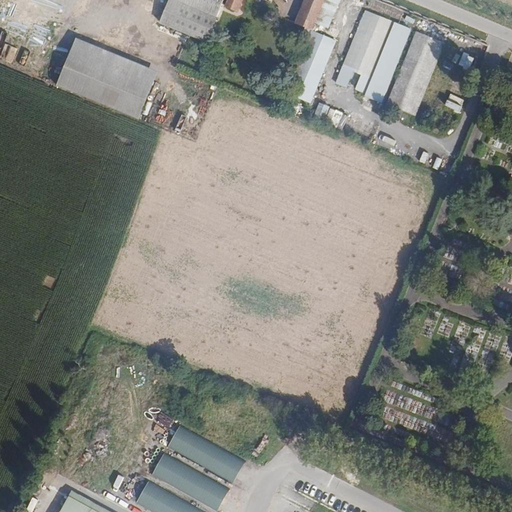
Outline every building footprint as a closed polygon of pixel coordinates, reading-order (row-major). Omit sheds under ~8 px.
[(219,16),(174,0),(170,0),(161,25),(209,42),(219,16)] [(226,0),(174,0),(219,16),(224,6),(226,0)] [(226,0),(224,6),(236,11),(240,0),(226,0)] [(311,29),(313,23),(322,0),(303,0),(295,21),(311,29)] [(322,0),(313,23),(329,29),(340,0),(322,0)] [(365,9),(342,66),(354,71),(360,73),(368,76),(393,22),(365,9)] [(383,103),(413,29),(396,22),(365,96),(383,103)] [(335,40),(312,31),(286,91),(308,102),(335,40)] [(387,104),(398,109),(396,114),(400,116),(403,110),(415,115),(445,42),(417,31),(387,104)] [(158,69),(77,36),(57,83),(138,117),(158,69)] [(465,52),(459,63),(470,69),(476,58),(465,52)] [(354,71),(342,66),(337,83),(348,87),(354,71)] [(368,76),(360,73),(354,89),(362,92),(368,76)] [(452,113),(457,115),(470,87),(457,80),(440,115),(448,119),(452,113)] [(312,120),(339,128),(344,111),(317,103),(312,120)] [(345,122),(351,126),(358,116),(352,112),(345,122)] [(245,462),(182,425),(168,448),(232,483),(245,462)] [(230,490),(164,453),(153,475),(218,511),(230,490)] [(201,511),(149,482),(138,502),(154,511),(201,511)] [(99,511),(71,496),(61,511),(99,511)]
